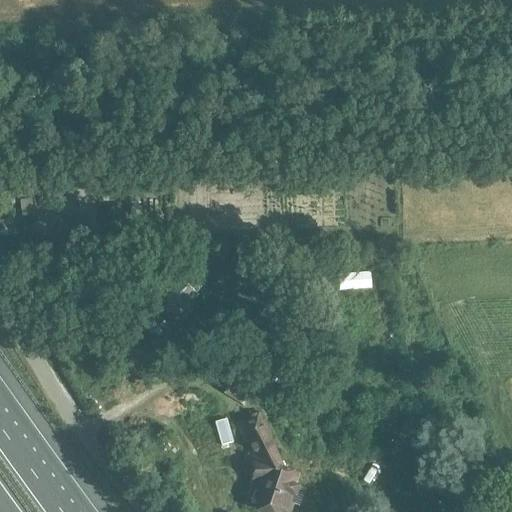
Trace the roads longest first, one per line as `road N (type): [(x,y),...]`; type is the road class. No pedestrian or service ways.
road 1 (unclassified): [(144,511),(0,307)]
road 2 (motorway): [(71,511),(0,414)]
